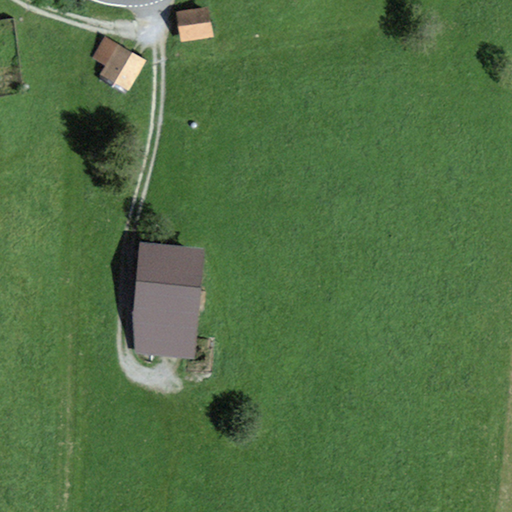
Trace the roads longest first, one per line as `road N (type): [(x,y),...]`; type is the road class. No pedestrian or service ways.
road 1 (track): [(123,335),(130,231),(156,121),(157,37)]
road 2 (track): [(23,0),(157,37),(151,0)]
